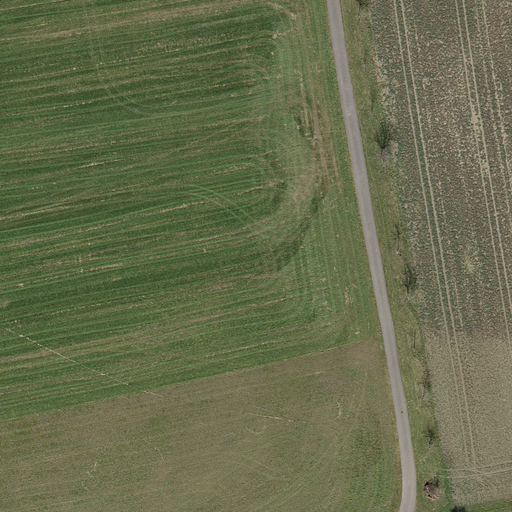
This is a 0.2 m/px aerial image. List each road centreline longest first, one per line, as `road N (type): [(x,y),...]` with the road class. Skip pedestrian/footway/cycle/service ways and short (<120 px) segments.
road 1 (track): [(409,511),(409,425),(335,0)]
road 2 (motorway): [(351,0),(511,289)]
